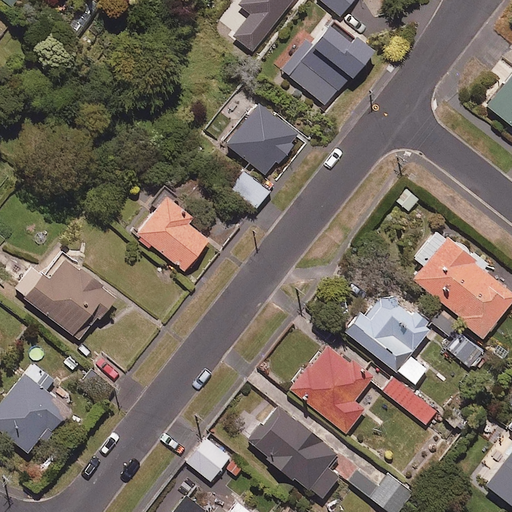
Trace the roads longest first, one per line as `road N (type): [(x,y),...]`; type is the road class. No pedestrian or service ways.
road 1 (residential): [(78,511),(393,109)]
road 2 (residential): [(393,109),(511,202)]
road 3 (residential): [(393,109),(472,0)]
